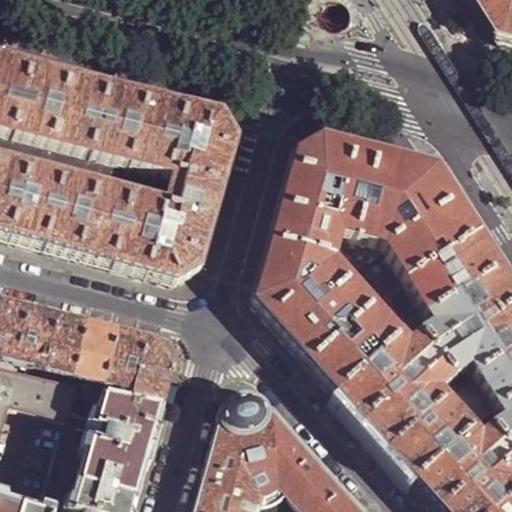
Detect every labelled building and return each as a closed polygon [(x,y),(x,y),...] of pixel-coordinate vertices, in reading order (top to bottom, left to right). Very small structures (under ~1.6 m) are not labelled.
[(511,0),(469,0),(475,9),(490,33),(500,48),(509,50),(511,36),(511,0)] [(0,65),(0,143),(8,145),(27,73),(0,65)] [(85,165),(104,93),(62,82),(27,73),(8,145),(85,165)] [(165,179),(182,113),(141,102),(104,93),(85,165),(158,185),(163,185),(165,179)] [(198,117),(182,113),(165,179),(220,195),(234,148),(217,122),(212,120),(198,117)] [(8,145),(5,158),(27,164),(61,172),(82,177),(85,165),(8,145)] [(336,245),(350,249),(373,162),(345,155),(318,148),(292,163),(281,203),(267,252),(330,269),(336,245)] [(5,158),(0,156),(0,169),(24,175),(27,164),(5,158)] [(434,178),(373,162),(350,249),(381,257),(402,290),(476,243),(453,208),(434,178)] [(61,172),(27,164),(24,175),(58,184),(61,172)] [(85,165),(82,177),(110,185),(155,197),(158,185),(85,165)] [(0,246),(5,248),(24,175),(0,169),(0,246)] [(61,172),(58,184),(107,197),(110,185),(82,177),(61,172)] [(27,253),(40,257),(58,184),(24,175),(5,248),(27,253)] [(216,208),(220,195),(165,179),(163,185),(166,186),(160,210),(161,211),(160,215),(211,229),(216,208)] [(66,264),(88,270),(107,197),(58,184),(40,257),(66,264)] [(110,185),(107,197),(153,208),(155,197),(110,185)] [(163,185),(158,185),(155,197),(153,208),(160,210),(166,186),(163,185)] [(120,278),(142,283),(160,215),(161,211),(160,210),(153,208),(107,197),(88,270),(120,278)] [(162,289),(171,291),(197,276),(211,229),(160,215),(142,283),(162,289)] [(424,324),(498,278),(485,257),(476,243),(402,290),(424,324)] [(350,249),(336,245),(330,269),(337,268),(345,265),(350,249)] [(381,257),(350,249),(345,265),(384,301),(402,290),(381,257)] [(276,341),(305,373),(370,315),(329,271),(330,269),(267,252),(258,281),(250,312),(276,341)] [(337,268),(330,269),(329,271),(370,315),(384,301),(345,265),(337,268)] [(450,386),(467,375),(472,384),(511,358),(511,299),(498,278),(424,324),(430,334),(416,343),(450,386)] [(402,290),(384,301),(410,333),(424,324),(402,290)] [(410,333),(384,301),(370,315),(396,344),(410,333)] [(115,408),(157,419),(170,375),(154,348),(138,344),(98,333),(51,321),(4,309),(0,307),(0,365),(118,396),(115,408)] [(322,392),(332,402),(396,344),(370,315),(305,373),(322,392)] [(424,324),(410,333),(416,343),(430,334),(424,324)] [(410,333),(396,344),(404,352),(416,343),(410,333)] [(383,460),(442,407),(435,399),(450,386),(416,343),(404,352),(396,344),(332,402),(362,436),(383,460)] [(494,418),(511,406),(511,358),(472,384),(494,418)] [(467,375),(450,386),(456,394),(472,384),(467,375)] [(96,404),(0,379),(0,507),(15,511),(66,511),(72,492),(84,447),(87,435),(96,404)] [(472,384),(456,394),(480,426),(494,418),(472,384)] [(456,394),(450,386),(435,399),(442,407),(456,394)] [(480,426),(456,394),(442,407),(468,437),(480,426)] [(143,471),(157,419),(115,408),(96,404),(87,435),(101,439),(97,451),(84,447),(72,492),(132,508),(143,471)] [(255,511),(258,505),(261,506),(263,506),(272,504),(275,502),(279,499),(289,511),(350,511),(269,422),(264,422),(260,414),(256,409),(247,405),(238,404),(229,408),(222,414),(218,423),(219,433),(214,436),(206,465),(193,511),(255,511)] [(511,466),(511,406),(494,418),(499,426),(487,434),(511,466)] [(399,477),(409,489),(468,437),(442,407),(383,460),(399,477)] [(494,418),(480,426),(487,434),(499,426),(494,418)] [(487,434),(480,426),(468,437),(475,444),(487,434)] [(499,511),(511,501),(511,497),(507,492),(511,487),(511,466),(487,434),(475,444),(468,437),(409,489),(430,511),(499,511)] [(131,511),(132,508),(72,492),(66,511),(131,511)] [(511,511),(511,501),(499,511),(511,511)]
